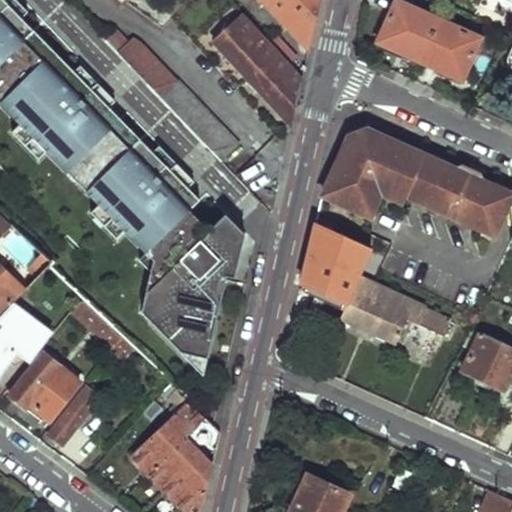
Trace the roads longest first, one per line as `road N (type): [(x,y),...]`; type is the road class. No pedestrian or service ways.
road 1 (residential): [(288,234),(257,220),(47,0)]
road 2 (residential): [(257,365),(511,477)]
road 3 (residential): [(328,72),(511,154)]
road 4 (residential): [(328,72),(288,234)]
road 5 (residential): [(257,365),(223,511)]
road 6 (residential): [(288,234),(257,365)]
road 7 (residential): [(0,436),(98,511)]
